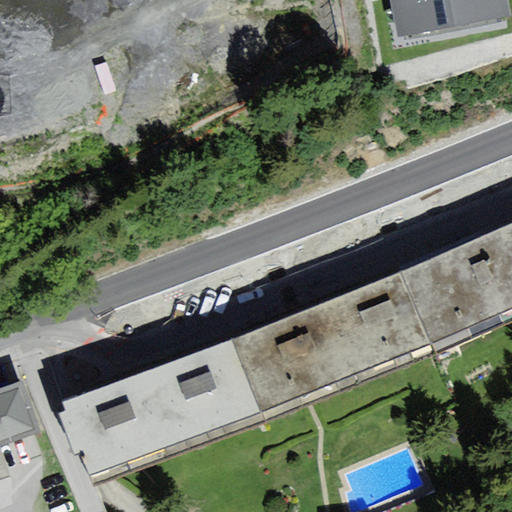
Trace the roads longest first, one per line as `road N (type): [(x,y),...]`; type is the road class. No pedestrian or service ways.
road 1 (secondary): [(8,327),(511,138)]
road 2 (residential): [(8,327),(83,511)]
